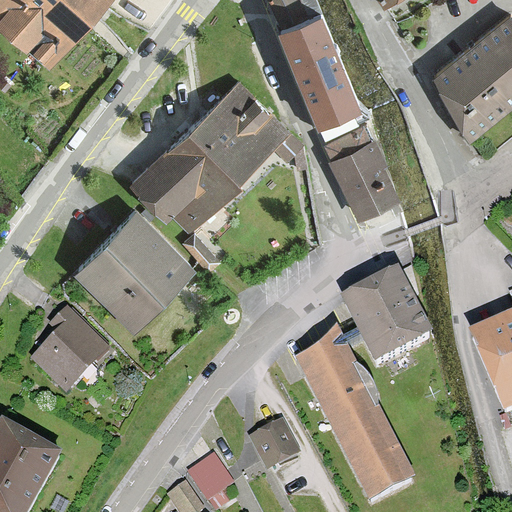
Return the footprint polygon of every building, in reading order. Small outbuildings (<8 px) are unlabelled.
[(0,0),(0,9),(61,70),(131,0),(0,0)] [(302,0),(272,0),(361,217),(398,201),(321,14),(310,18),(302,0)] [(511,11),(437,72),(470,140),(511,106),(511,11)] [(290,134),(239,81),(132,184),(183,237),(290,134)] [(137,212),(76,282),(151,348),(213,279),(137,212)] [(396,263),(340,293),(381,371),(438,341),(396,263)] [(74,312),(26,362),(74,407),(121,358),(74,312)] [(511,319),(471,336),(506,421),(511,418),(511,319)] [(344,334),(302,356),(381,509),(423,487),(344,334)] [(280,410),(249,426),(271,469),(301,454),(280,410)] [(46,511),(77,468),(9,422),(0,434),(0,511),(46,511)] [(264,511),(226,449),(195,468),(222,511),(264,511)]
